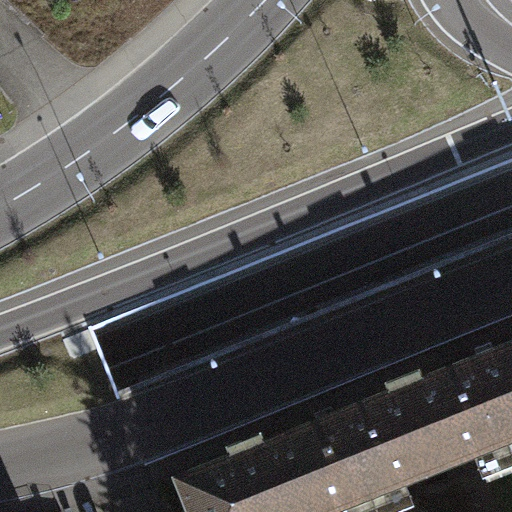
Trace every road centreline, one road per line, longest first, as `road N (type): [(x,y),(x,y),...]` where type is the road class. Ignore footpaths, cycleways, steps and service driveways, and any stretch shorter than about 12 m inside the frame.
road 1 (motorway): [(0,319),(219,195),(511,47)]
road 2 (motorway): [(0,400),(511,190)]
road 3 (motorway): [(0,328),(511,126)]
road 4 (primary): [(0,467),(164,415),(511,274)]
road 5 (motorway): [(291,28),(0,183)]
road 6 (primary): [(255,0),(123,125),(0,207)]
